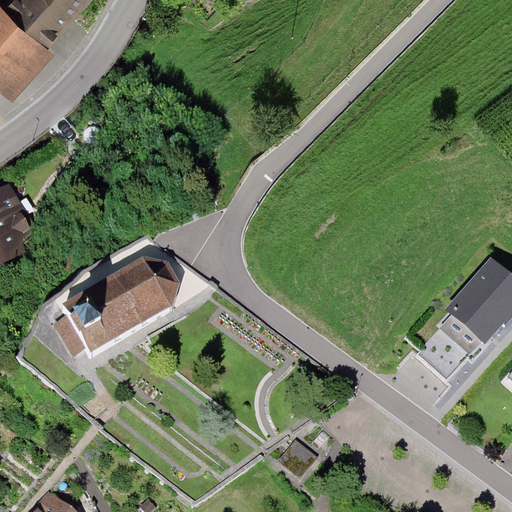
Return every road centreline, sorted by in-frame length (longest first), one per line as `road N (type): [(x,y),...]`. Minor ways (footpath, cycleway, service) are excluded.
road 1 (residential): [(436,0),(256,178),(225,222),(224,256),(246,297),(511,494)]
road 2 (tertiary): [(131,0),(62,99),(0,148)]
